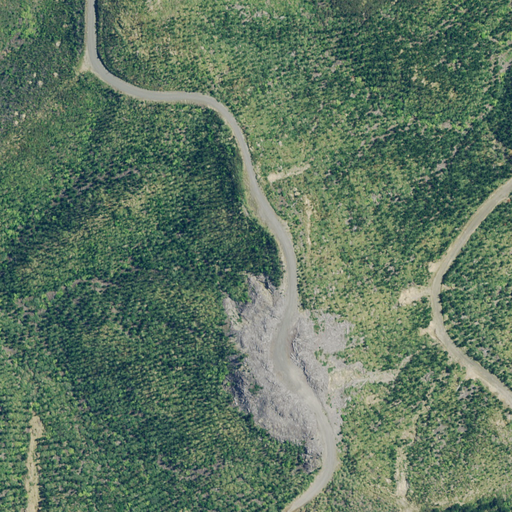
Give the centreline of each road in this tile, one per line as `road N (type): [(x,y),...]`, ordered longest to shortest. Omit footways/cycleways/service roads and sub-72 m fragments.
road 1 (track): [(335,463),(292,335),(298,240),(242,174),(222,108),(163,95),(94,59)]
road 2 (track): [(335,463),(392,497),(511,494)]
